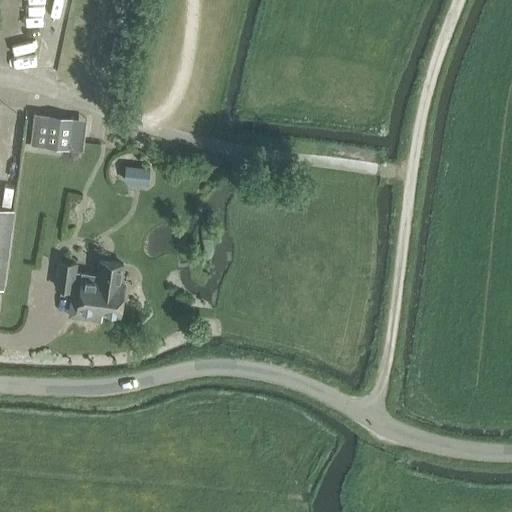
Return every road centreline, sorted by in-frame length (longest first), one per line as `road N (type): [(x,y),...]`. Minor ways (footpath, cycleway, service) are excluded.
road 1 (unclassified): [(511,452),(445,449),(314,391),(231,371),(186,370),(106,388),(0,384)]
road 2 (track): [(378,422),(411,172),(432,78),(462,0)]
